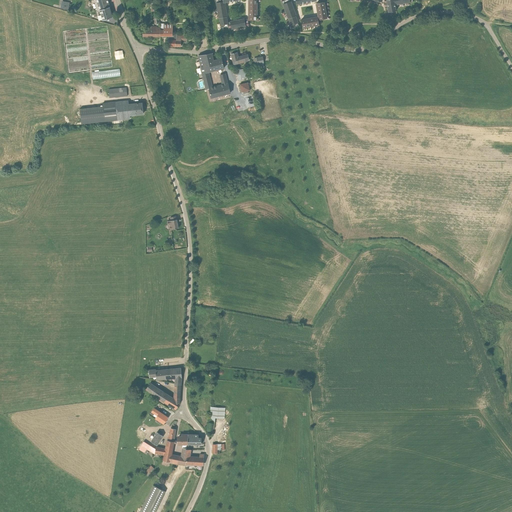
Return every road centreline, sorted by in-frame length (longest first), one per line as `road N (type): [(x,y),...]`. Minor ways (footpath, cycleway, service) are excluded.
road 1 (unclassified): [(187,511),(208,456),(183,401),(188,230),(136,49)]
road 2 (unclassified): [(511,67),(480,19),(455,12),(410,18),(360,49),(292,37),(198,52),(136,49)]
